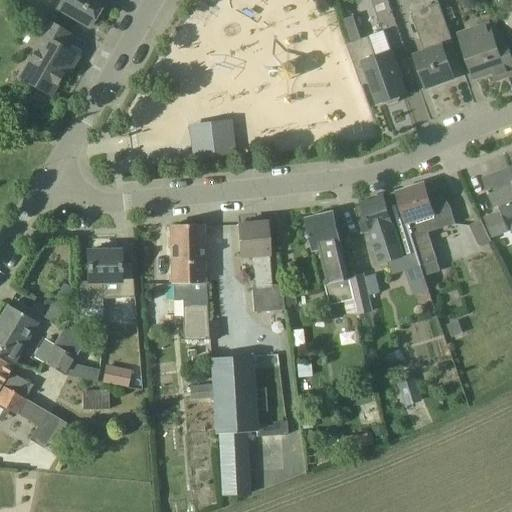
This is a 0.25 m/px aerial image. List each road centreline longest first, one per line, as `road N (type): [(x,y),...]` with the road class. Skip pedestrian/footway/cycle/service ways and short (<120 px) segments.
road 1 (residential): [(45,181),(119,205),(322,185),(392,169),(511,116)]
road 2 (residential): [(45,181),(152,0)]
